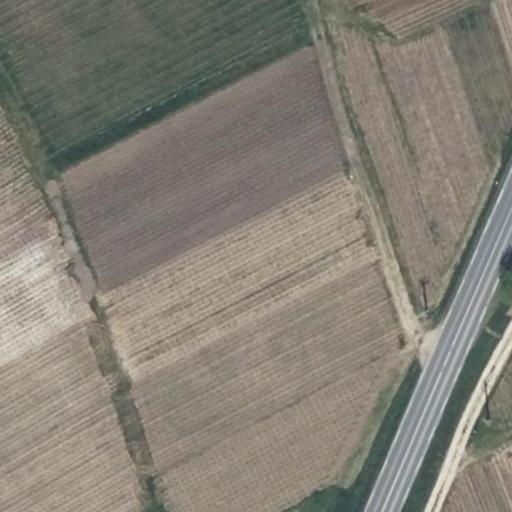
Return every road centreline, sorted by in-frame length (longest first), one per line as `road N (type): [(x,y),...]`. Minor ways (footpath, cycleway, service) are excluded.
road 1 (track): [(443,366),(409,321),(327,63),(318,0)]
road 2 (primary): [(382,511),(511,210)]
road 3 (track): [(430,511),(511,328)]
